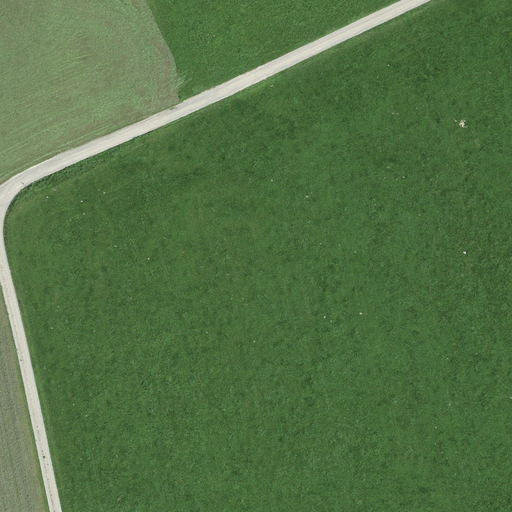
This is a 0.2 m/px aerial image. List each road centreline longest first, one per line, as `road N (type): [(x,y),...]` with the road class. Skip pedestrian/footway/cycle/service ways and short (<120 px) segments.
road 1 (track): [(0,198),(400,0)]
road 2 (track): [(58,511),(0,218)]
